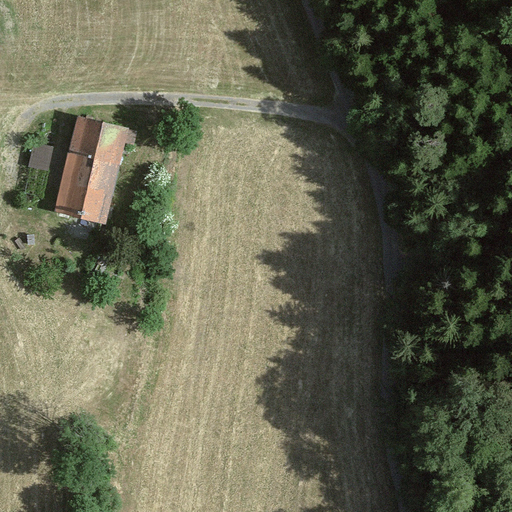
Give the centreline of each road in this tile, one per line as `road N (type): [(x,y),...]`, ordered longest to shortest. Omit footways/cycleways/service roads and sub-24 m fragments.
road 1 (unclassified): [(410,511),(393,420),(397,290),(385,195),(310,0)]
road 2 (track): [(397,290),(420,249),(511,149)]
